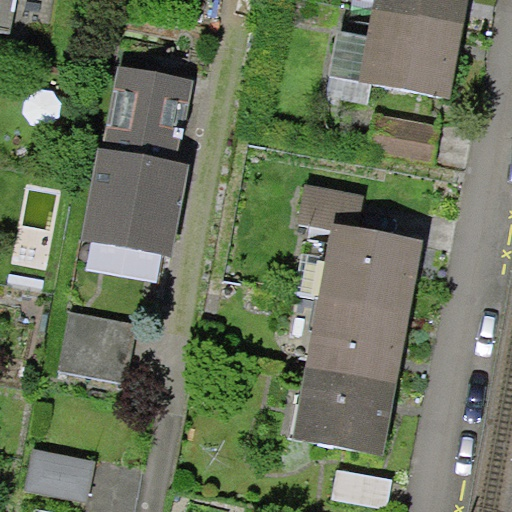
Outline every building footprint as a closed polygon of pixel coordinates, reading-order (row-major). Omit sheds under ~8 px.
[(464,0),(371,0),(353,96),(444,113),(464,0)] [(186,91),(112,79),(82,254),(156,267),(186,91)] [(435,130),(377,121),(371,158),(428,168),(435,130)] [(424,255),(333,236),(289,447),(380,465),(424,255)] [(133,329),(69,319),(59,388),(122,398),(133,329)] [(90,511),(97,471),(32,461),(25,504),(75,511),(90,511)] [(391,511),(395,489),(337,480),(331,511),(337,511),(391,511)]
